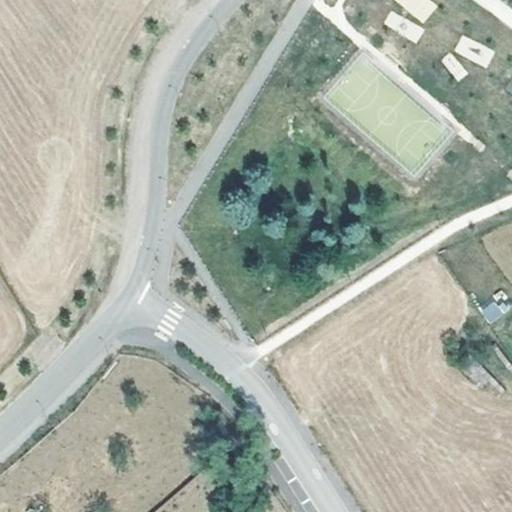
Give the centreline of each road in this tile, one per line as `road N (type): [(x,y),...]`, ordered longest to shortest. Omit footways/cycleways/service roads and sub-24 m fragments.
road 1 (residential): [(130,298),(145,255),(168,88),(227,0)]
road 2 (residential): [(130,298),(232,368),(265,402),(335,511)]
road 3 (residential): [(0,430),(130,298)]
